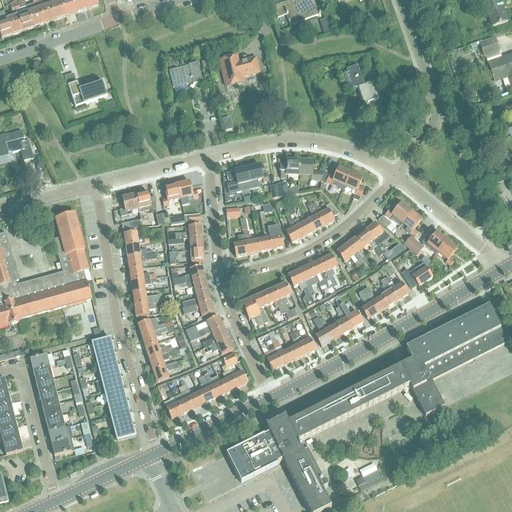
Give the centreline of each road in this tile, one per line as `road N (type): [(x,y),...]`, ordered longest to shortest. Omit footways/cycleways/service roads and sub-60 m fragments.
road 1 (residential): [(154,454),(119,334),(96,185)]
road 2 (tertiary): [(269,398),(505,266)]
road 3 (residential): [(221,280),(325,240),(393,175)]
road 4 (residential): [(393,175),(435,116),(434,91),(400,0)]
road 5 (residential): [(393,175),(332,144),(285,140),(209,155)]
road 6 (residential): [(0,372),(23,375),(53,502)]
road 7 (residential): [(505,266),(393,175)]
road 8 (tertiary): [(154,454),(269,398)]
road 9 (residential): [(221,280),(269,398)]
road 10 (residential): [(0,59),(120,19)]
road 11 (residential): [(209,155),(221,280)]
